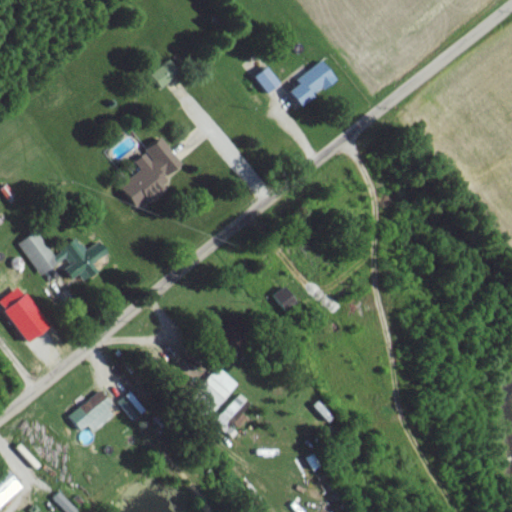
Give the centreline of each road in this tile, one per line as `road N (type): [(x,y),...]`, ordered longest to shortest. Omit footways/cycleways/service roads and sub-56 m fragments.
road 1 (residential): [(0,427),(511,13)]
road 2 (residential): [(77,365),(0,269)]
